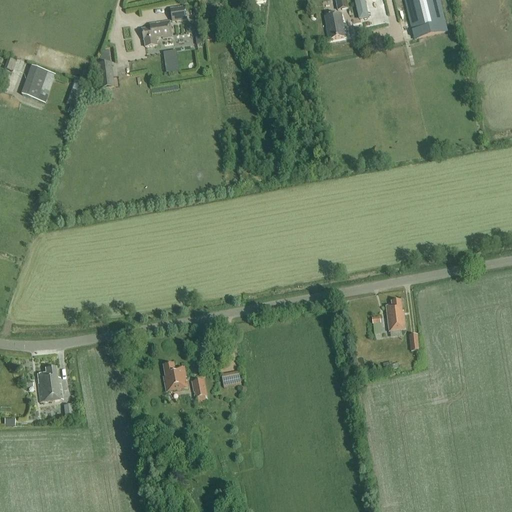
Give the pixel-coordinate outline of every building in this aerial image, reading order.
[(335,0),(337,11),(348,9),(346,0),(335,0)] [(354,0),(359,20),(367,18),(363,0),(354,0)] [(403,0),(414,41),(447,33),(439,0),(403,0)] [(172,23),(185,21),(183,8),(169,10),(172,23)] [(329,41),(344,38),(341,25),(343,24),(341,15),(325,18),(329,41)] [(162,39),(171,38),(168,23),(158,24),(158,25),(155,25),(149,26),(149,30),(140,31),(142,42),(143,41),(144,48),(157,47),(155,39),(162,38),(162,39)] [(10,58),(6,69),(14,72),(18,61),(10,58)] [(113,87),(110,63),(98,64),(100,89),(113,87)] [(22,96),(45,104),(55,76),(32,68),(22,96)] [(0,87),(6,90),(9,82),(0,78),(0,87)] [(77,81),(70,102),(78,105),(85,83),(77,81)] [(390,333),(405,331),(404,316),(402,316),(400,302),(391,303),(392,307),(387,308),(390,333)] [(411,352),(419,351),(417,336),(409,337),(411,352)] [(166,394),(188,390),(186,382),(185,383),(185,379),(186,379),(184,369),(174,371),(173,365),(163,367),(165,379),(163,379),(166,394)] [(39,404),(62,401),(59,379),(57,380),(56,369),(44,370),(45,374),(37,375),(38,385),(37,385),(39,404)] [(239,373),(221,376),(224,389),(241,386),(239,373)] [(195,400),(206,397),(203,382),(192,384),(195,400)] [(71,406),(63,407),(65,419),(72,418),(71,406)] [(165,432),(159,440),(171,450),(178,442),(165,432)]
